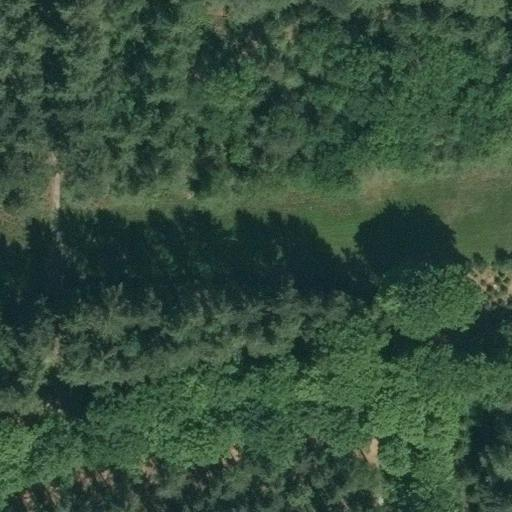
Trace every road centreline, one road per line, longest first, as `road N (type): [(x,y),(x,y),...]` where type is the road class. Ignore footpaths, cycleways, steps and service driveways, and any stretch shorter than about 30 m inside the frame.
road 1 (track): [(40,0),(55,444)]
road 2 (track): [(0,457),(210,408),(363,384)]
road 3 (track): [(363,384),(511,374)]
road 4 (track): [(363,384),(371,511)]
